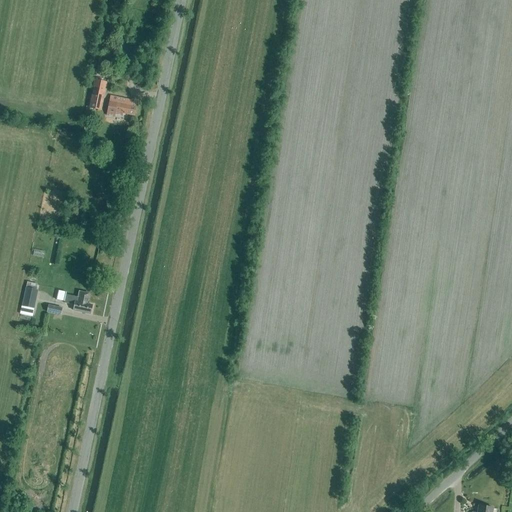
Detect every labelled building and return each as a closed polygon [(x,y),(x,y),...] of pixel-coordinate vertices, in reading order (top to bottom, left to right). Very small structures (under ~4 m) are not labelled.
[(99,120),(105,92),(93,89),(87,118),(99,120)] [(134,116),(136,108),(132,107),(133,101),(111,96),(107,116),(114,118),(115,115),(122,117),(123,114),(134,116)] [(27,282),(26,288),(36,290),(38,284),(27,282)] [(34,309),(38,290),(36,290),(26,288),(22,306),(34,309)] [(89,294),(79,292),(78,297),(66,295),(64,303),(74,305),(73,311),(90,315),(92,305),(87,304),(88,299),(89,294)] [(61,316),(62,308),(48,305),(46,312),(61,316)]
